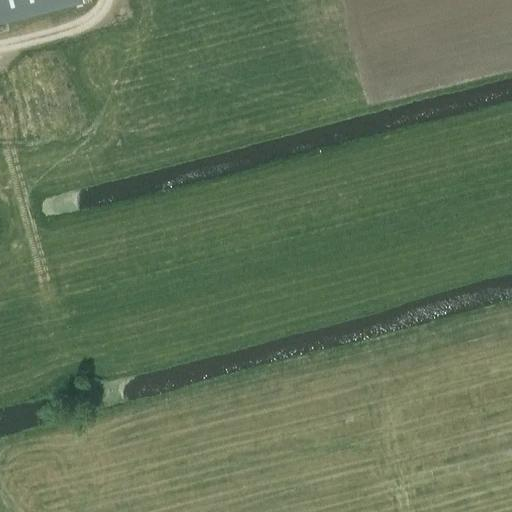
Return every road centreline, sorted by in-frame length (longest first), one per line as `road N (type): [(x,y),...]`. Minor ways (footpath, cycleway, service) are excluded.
road 1 (track): [(44,282),(0,99)]
road 2 (track): [(0,54),(87,22),(105,0)]
